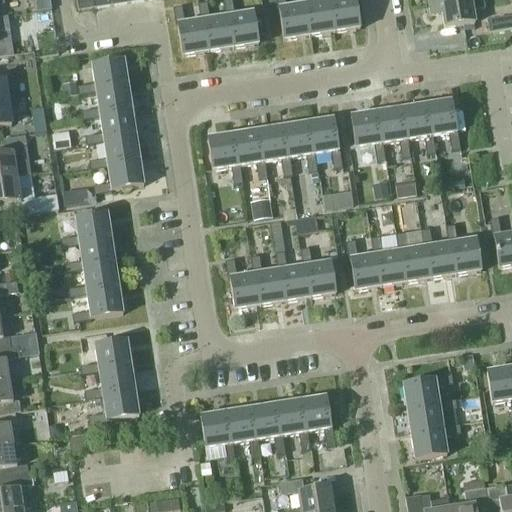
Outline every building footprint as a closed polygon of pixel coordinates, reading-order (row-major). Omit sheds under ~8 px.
[(93,11),(91,0),(75,0),(77,13),(93,11)] [(110,9),(108,0),(91,0),(93,11),(93,12),(110,9)] [(127,6),(126,0),(108,0),(110,9),(127,6)] [(283,43),(308,39),(303,7),(301,7),(285,10),(283,0),(273,0),(275,12),(278,11),(283,43)] [(328,3),(326,3),(310,6),(309,0),(299,0),(301,7),(303,7),(308,39),(334,35),(328,3)] [(328,3),(334,35),(359,31),(354,0),(345,0),(335,2),(334,0),(325,0),(326,3),(328,3)] [(482,0),(470,0),(470,1),(429,7),(430,17),(441,15),(444,30),(474,25),(472,12),(484,11),(482,0)] [(222,4),(224,19),(227,19),(232,51),(257,47),(252,15),(234,18),(231,2),(222,4)] [(202,23),(207,55),(232,51),(227,19),(224,19),(209,22),(206,6),(197,7),(200,23),(202,23)] [(202,23),(200,23),(184,26),(182,10),(172,11),(175,28),(177,28),(182,59),(207,55),(202,23)] [(511,30),(511,24),(511,17),(486,21),(488,35),(511,30)] [(0,59),(12,58),(8,34),(0,35),(0,59)] [(79,99),(96,96),(95,93),(127,88),(123,63),(91,68),(94,87),(78,90),(79,99)] [(0,84),(0,129),(11,127),(5,84),(0,84)] [(65,99),(78,98),(76,85),(63,87),(65,99)] [(99,119),(131,114),(127,88),(95,93),(96,96),(98,111),(82,114),(83,123),(99,121),(99,119)] [(450,104),(425,108),(430,140),(433,140),(448,138),(450,153),(460,152),(457,135),(455,135),(450,104)] [(425,108),(400,112),(405,144),(407,144),(423,141),(426,157),(435,155),(433,140),(430,140),(425,108)] [(400,112),(375,116),(380,148),(383,147),(398,145),(400,161),(410,159),(407,144),(405,144),(400,112)] [(103,144),(135,139),(131,114),(99,119),(99,121),(102,137),(86,139),(87,148),(104,145),(103,144)] [(385,163),(383,147),(380,148),(375,116),(349,120),(354,152),(373,149),(376,164),(385,163)] [(332,122),(307,126),(312,158),(314,157),(330,155),(332,171),(342,170),(339,153),(337,153),(332,122)] [(307,126),(282,130),(287,161),(290,161),(305,159),(308,175),(317,173),(314,157),(312,158),(307,126)] [(292,177),(290,161),(287,161),(282,130),(257,134),(262,165),(265,165),(280,162),(283,179),(292,177)] [(54,153),(71,150),(68,134),(52,137),(54,153)] [(237,169),(240,169),(256,166),(258,183),(267,181),(265,165),(262,165),(257,134),(232,138),(237,169)] [(237,169),(232,138),(207,142),(212,173),(231,170),(233,187),(242,185),(240,169),(237,169)] [(0,182),(16,180),(31,178),(28,165),(25,139),(3,143),(5,157),(0,157),(0,182)] [(103,144),(104,145),(106,162),(90,164),(91,173),(107,171),(107,169),(139,164),(135,139),(103,144)] [(143,189),(139,164),(107,169),(107,171),(110,186),(94,189),(95,199),(112,196),(112,194),(143,189)] [(18,194),(16,180),(0,182),(0,206),(12,205),(15,219),(36,216),(58,212),(56,197),(34,200),(32,191),(18,194)] [(394,186),(397,202),(416,199),(414,183),(394,186)] [(387,189),(374,191),(376,203),(389,201),(387,189)] [(89,206),(87,191),(62,195),(64,209),(89,206)] [(351,194),(343,195),(345,209),(353,208),(351,194)] [(253,223),(272,220),(269,203),(250,206),(253,223)] [(78,247),(110,242),(106,217),(74,222),(77,240),(61,242),(63,251),(78,248),(78,247)] [(318,218),(300,224),(305,238),(322,232),(318,218)] [(425,251),(430,283),(455,279),(450,247),(447,248),(431,250),(427,223),(418,224),(422,251),(425,251)] [(511,236),(500,239),(497,223),(488,225),(491,242),(493,241),(498,272),(511,269),(511,236)] [(279,226),(269,227),(272,242),(281,241),(279,226)] [(445,231),(447,248),(450,247),(455,279),(480,275),(475,243),(456,246),(453,230),(445,231)] [(425,251),(422,251),(406,254),(404,238),(394,239),(397,255),(400,255),(404,286),(430,283),(425,251)] [(82,272),(114,267),(110,242),(78,247),(78,248),(81,265),(65,267),(67,277),(83,274),(82,272)] [(375,259),(379,290),(404,286),(400,255),(397,255),(382,258),(379,242),(370,243),(372,259),(375,259)] [(375,259),(372,259),(356,262),(354,246),(345,247),(347,264),(350,264),(354,294),(379,290),(375,259)] [(305,269),(310,302),(335,297),(330,265),(310,268),(308,253),(299,254),(302,270),(305,269)] [(279,273),(285,306),(310,302),(305,269),(302,270),(286,272),(283,256),(273,258),(276,274),(279,273)] [(254,277),(259,310),(285,306),(279,273),(276,274),(261,276),(259,261),(249,262),(251,277),(254,277)] [(234,314),(259,310),(254,277),(251,277),(235,280),(233,265),(224,266),(227,282),(229,282),(234,314)] [(86,297),(118,292),(114,267),(82,272),(83,274),(85,289),(69,292),(71,301),(86,299),(86,297)] [(6,285),(15,283),(14,274),(5,276),(6,285)] [(15,285),(0,286),(0,298),(17,296),(15,285)] [(86,297),(86,299),(89,314),(73,316),(74,327),(92,324),(91,322),(122,317),(118,292),(86,297)] [(0,352),(9,351),(7,341),(1,342),(0,334),(0,352)] [(98,373),(130,369),(126,343),(94,348),(97,367),(81,369),(82,378),(99,376),(98,373)] [(0,384),(8,383),(5,363),(19,361),(17,350),(9,351),(0,352),(0,384)] [(102,399),(134,394),(130,369),(98,373),(99,376),(101,392),(85,394),(86,403),(102,401),(102,399)] [(511,378),(511,371),(486,375),(491,406),(509,403),(511,419),(511,378)] [(438,408),(438,406),(435,389),(452,387),(450,377),(432,381),(433,382),(402,388),(406,413),(438,408)] [(12,404),(8,383),(0,384),(0,417),(13,416),(20,415),(18,403),(12,404)] [(102,399),(102,401),(104,416),(89,419),(90,428),(107,426),(106,424),(138,419),(134,394),(102,399)] [(304,436),(307,436),(322,433),(324,450),(334,449),(331,431),(329,431),(325,401),(300,405),(304,436)] [(438,408),(406,413),(410,438),(442,433),(441,431),(439,415),(455,412),(454,403),(438,406),(438,408)] [(304,436),(300,405),(275,409),(279,440),(282,440),(297,438),(300,454),(309,452),(307,436),(304,436)] [(279,440),(275,409),(250,413),(254,444),(257,444),(272,441),(275,458),(284,456),(282,440),(279,440)] [(254,444),(250,413),(224,416),(229,448),(231,448),(248,445),(250,462),(259,460),(257,444),(254,444)] [(15,427),(13,416),(0,417),(0,451),(12,449),(8,428),(15,427)] [(234,464),(231,448),(229,448),(224,416),(199,420),(204,452),(223,449),(225,466),(234,464)] [(442,433),(410,438),(414,464),(446,458),(443,439),(470,435),(468,426),(441,431),(442,433)] [(54,428),(48,429),(50,440),(61,438),(60,432),(54,428)] [(15,469),(12,449),(0,451),(0,482),(27,479),(25,468),(15,469)] [(209,465),(200,467),(201,479),(211,477),(209,465)] [(0,511),(21,511),(18,491),(32,488),(31,478),(27,479),(0,482),(0,491),(0,493),(0,511)] [(332,511),(330,490),(303,494),(302,482),(279,486),(281,498),(296,495),(298,511),(332,511)] [(506,489),(484,492),(486,511),(511,511),(511,501),(508,502),(506,489)] [(448,511),(447,511),(486,511),(484,492),(464,496),(466,509),(448,511)] [(186,498),(188,511),(197,510),(195,497),(186,498)] [(447,511),(448,511),(447,502),(430,505),(429,498),(417,500),(417,499),(405,501),(406,511),(447,511)]
